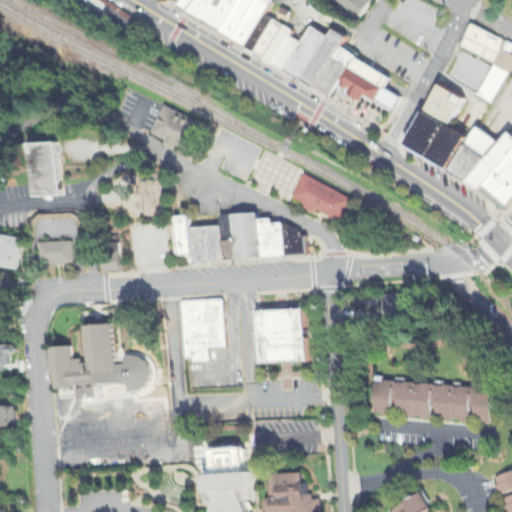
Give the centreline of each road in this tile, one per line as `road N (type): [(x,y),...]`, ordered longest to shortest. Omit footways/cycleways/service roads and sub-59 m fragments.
road 1 (residential): [(47,511),(35,318),(59,292),(436,264),(498,242)]
road 2 (primary): [(498,242),(125,0)]
road 3 (residential): [(330,274),(325,242),(291,212),(108,122),(61,111),(0,137)]
road 4 (residential): [(330,274),(341,511)]
road 5 (residential): [(376,157),(460,7)]
